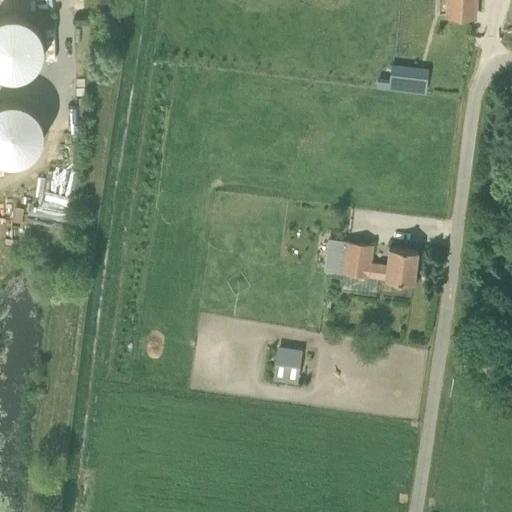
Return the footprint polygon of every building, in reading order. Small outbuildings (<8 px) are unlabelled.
[(447,0),(447,15),(475,17),(475,0),(447,0)] [(49,16),(0,14),(0,70),(48,72),(49,16)] [(393,62),(389,86),(427,91),(430,67),(393,62)] [(0,117),(0,149),(35,163),(54,111),(8,95),(0,117)] [(350,241),(346,273),(385,278),(385,279),(413,282),(418,250),(389,246),(387,264),(371,262),(373,244),(350,241)] [(302,354),(277,350),(274,376),(298,379),(302,354)]
